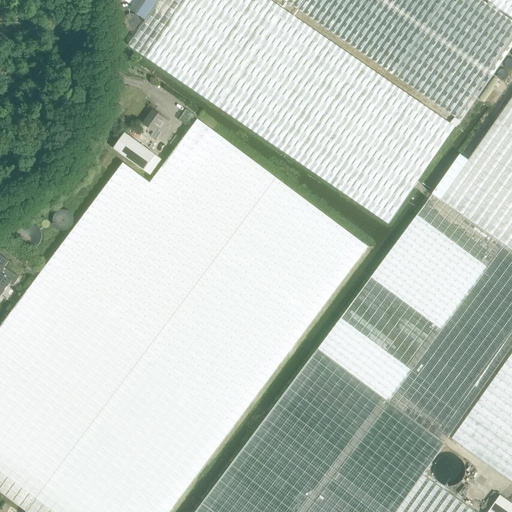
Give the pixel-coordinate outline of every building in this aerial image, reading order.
[(455,127),(268,0),(159,0),(145,22),(127,46),(388,225),(455,127)] [(135,0),(129,10),(145,22),(159,0),(135,0)] [(288,0),(286,3),(371,61),(455,118),(450,123),(452,125),(455,127),(461,123),(491,79),(511,48),(511,21),(498,12),(499,10),(488,2),(487,4),(486,4),(480,0),(288,0)] [(511,0),(485,0),(488,2),(499,10),(511,18),(511,0)] [(460,155),(430,195),(511,254),(511,99),(492,128),(469,161),(460,155)] [(0,492),(26,511),(25,511),(170,511),(233,427),(297,341),(366,246),(349,232),(307,202),(276,179),(278,176),(237,147),(186,110),(178,121),(183,124),(184,125),(190,129),(149,184),(123,164),(0,327),(0,492)] [(162,132),(169,122),(153,110),(142,125),(154,133),(157,129),(162,132)] [(51,132),(40,119),(25,131),(36,144),(51,132)] [(155,155),(124,133),(113,150),(143,171),(155,155)] [(195,511),(397,511),(423,476),(445,445),(444,444),(449,437),(511,346),(511,254),(430,195),(195,511)] [(57,228),(64,227),(64,225),(71,224),(69,210),(54,213),(57,228)] [(45,234),(45,233),(45,231),(44,228),(43,226),(41,224),(39,222),(36,221),(34,221),(32,221),(29,221),(27,222),(23,224),(22,226),(20,228),(20,231),(19,234),(20,236),(20,238),(22,241),(23,242),(25,244),(27,245),(30,246),(32,246),(34,246),(37,245),(39,244),(41,242),(43,241),(44,238),(45,236),(45,234)] [(0,298),(3,295),(10,285),(13,286),(19,278),(4,268),(8,262),(0,256),(0,298)] [(29,265),(25,270),(35,277),(38,272),(29,265)] [(511,350),(495,375),(450,439),(508,480),(511,482),(511,350)] [(470,470),(470,467),(469,463),(467,460),(465,458),(462,455),(459,454),(456,453),(453,453),(449,453),(447,454),(444,456),(441,458),(440,460),(438,463),(437,466),(437,470),(437,473),(438,476),(440,479),(442,481),(444,484),(447,485),(450,486),(452,486),(457,486),(460,485),(462,484),(465,482),(467,480),(469,477),(470,474),(470,470)] [(473,511),(423,476),(397,511),(473,511)] [(511,511),(511,504),(500,496),(488,511),(511,511)]
